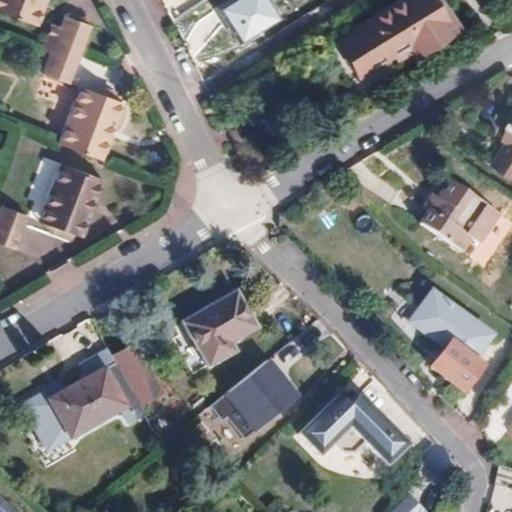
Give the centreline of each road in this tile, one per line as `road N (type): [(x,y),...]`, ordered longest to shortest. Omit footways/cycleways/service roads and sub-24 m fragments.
road 1 (residential): [(467,511),(474,491),(466,464),(227,212)]
road 2 (residential): [(511,49),(227,212)]
road 3 (residential): [(227,212),(0,350)]
road 4 (residential): [(120,0),(227,212)]
